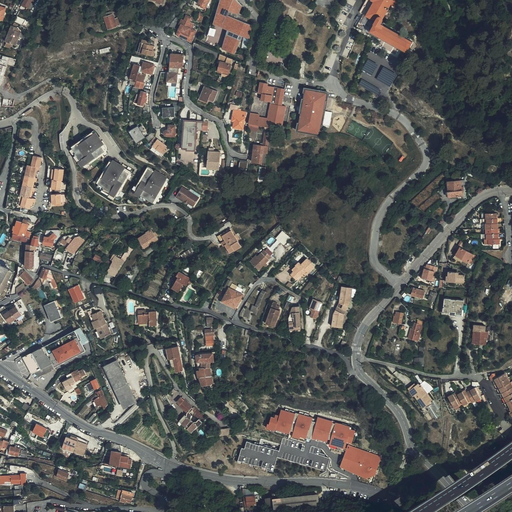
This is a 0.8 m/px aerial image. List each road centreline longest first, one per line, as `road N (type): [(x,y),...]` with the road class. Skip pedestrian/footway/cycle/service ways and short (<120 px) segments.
road 1 (unclassified): [(475,511),(414,451),(399,413),(359,370),(356,348),(369,319),(472,204),(511,190)]
road 2 (residential): [(172,465),(175,448),(152,392),(151,349),(193,401),(237,428),(247,420)]
road 3 (unclassified): [(172,465),(244,481),(355,485),(387,494),(410,511)]
road 4 (unclassified): [(0,369),(80,423),(172,465)]
road 5 (residential): [(249,157),(232,154),(221,124),(188,102),(189,49),(154,30)]
road 6 (residential): [(9,122),(53,91),(67,92),(81,120),(135,168)]
road 7 (residential): [(152,511),(53,501),(30,507)]
